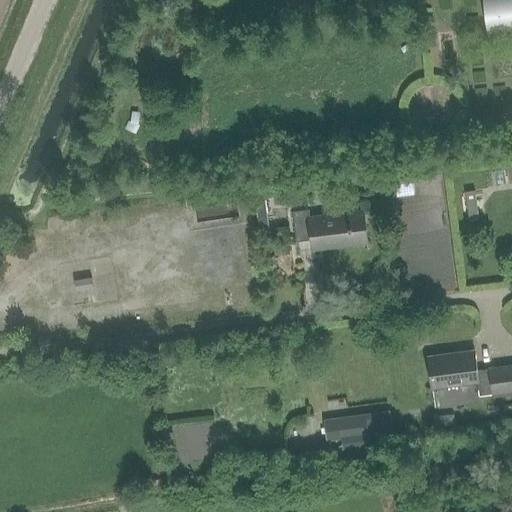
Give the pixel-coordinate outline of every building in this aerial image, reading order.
[(511,0),(483,0),(487,30),(487,35),(511,31),(511,27),(511,20),(511,19),(511,0)] [(412,182),(394,185),(396,197),(414,194),(412,182)] [(477,220),(474,192),(464,193),(468,221),(477,220)] [(239,212),(238,194),(199,196),(200,215),(239,212)] [(264,200),(254,202),(259,231),(269,230),(264,200)] [(313,251),(368,244),(363,210),(310,217),(309,210),(293,212),(297,243),(312,241),(313,251)] [(91,288),(89,277),(72,279),(74,291),(91,288)] [(475,351),(428,357),(432,389),(478,383),(480,396),(511,392),(511,365),(489,369),(489,370),(477,371),(475,351)] [(371,451),(369,438),(393,435),(390,411),(324,420),(327,442),(342,440),(343,455),(371,451)] [(159,480),(150,481),(152,492),(161,491),(163,491),(161,479),(159,480)]
